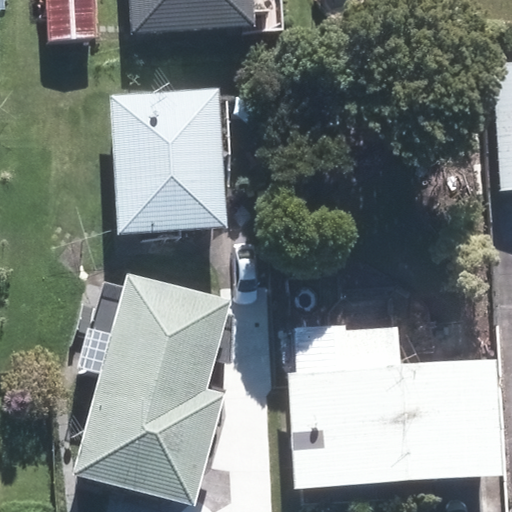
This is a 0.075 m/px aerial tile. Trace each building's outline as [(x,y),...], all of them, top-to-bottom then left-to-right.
[(88,49),(84,0),(38,0),(42,52),(88,49)] [(241,39),(238,0),(121,0),(124,46),(241,39)] [(511,71),(486,72),(489,200),(511,198),(511,71)] [(207,100),(99,105),(106,248),(214,243),(211,190),(225,190),(221,106),(207,107),(207,100)] [(213,316),(115,289),(59,490),(140,511),(178,511),(206,413),(187,408),(213,316)] [(281,501),(483,494),(479,380),(387,383),(386,342),(336,343),(336,336),(286,338),(288,387),(277,387),(281,501)]
